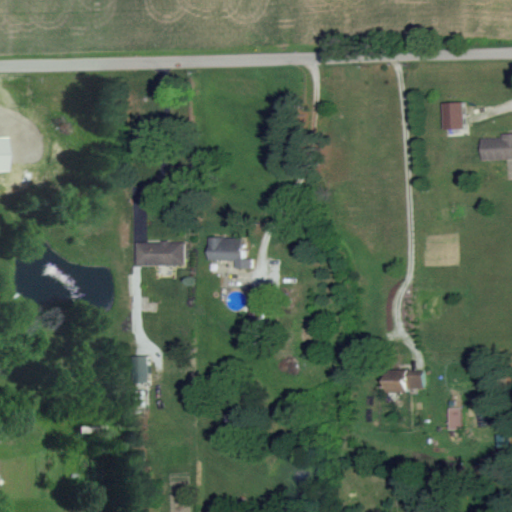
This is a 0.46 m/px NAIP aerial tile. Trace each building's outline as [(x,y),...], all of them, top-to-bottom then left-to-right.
[(474,101),(453,102),(454,128),(475,127),(474,101)] [(511,135),(491,136),(491,159),(511,158),(511,135)] [(243,267),(256,267),(257,250),(253,249),(253,237),(216,236),(215,258),(243,259),(243,267)] [(194,240),(143,240),(144,264),(194,264),(194,240)] [(267,297),(255,297),(256,316),(267,315),(267,297)] [(420,387),(435,387),(434,371),(400,372),(400,392),(420,391),(420,387)] [(458,429),(469,429),(469,407),(457,407),(458,429)]
